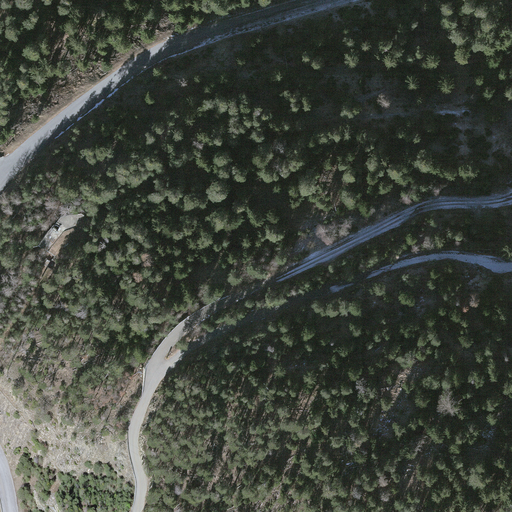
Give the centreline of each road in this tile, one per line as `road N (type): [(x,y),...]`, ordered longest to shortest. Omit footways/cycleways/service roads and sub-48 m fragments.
road 1 (unclassified): [(511,195),(411,212),(190,321),(161,350),(158,375)]
road 2 (tertiary): [(329,0),(154,55),(48,131),(0,179)]
road 3 (tertiary): [(158,375),(196,344),(264,312),(429,254),(511,263)]
road 4 (tertiary): [(140,511),(135,441),(158,375)]
